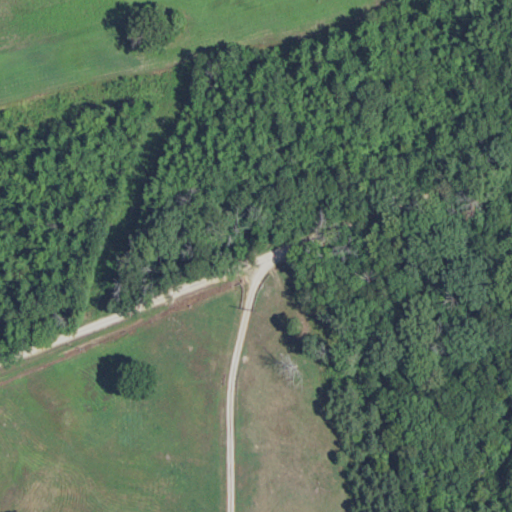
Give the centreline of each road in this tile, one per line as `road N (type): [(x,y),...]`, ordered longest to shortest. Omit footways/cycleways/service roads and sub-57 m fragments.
road 1 (residential): [(244,262),(511,162)]
road 2 (residential): [(244,262),(0,360)]
